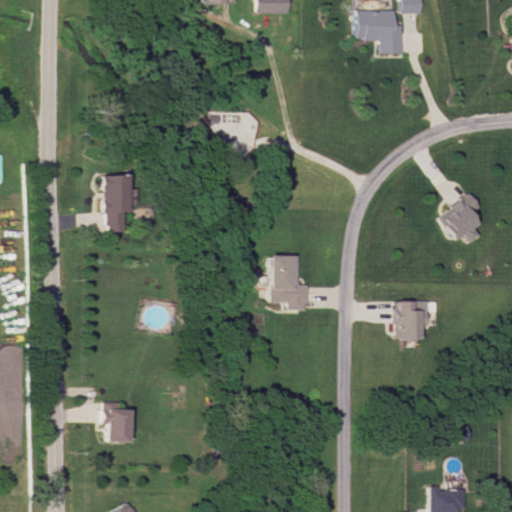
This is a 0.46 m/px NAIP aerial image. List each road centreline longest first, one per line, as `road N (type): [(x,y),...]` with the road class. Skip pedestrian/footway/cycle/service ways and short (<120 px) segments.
road 1 (residential): [(40,0),(35,38),(58,308),(59,511)]
road 2 (residential): [(337,511),(338,334),(345,235),(360,186),(393,147),(438,125),(511,111)]
